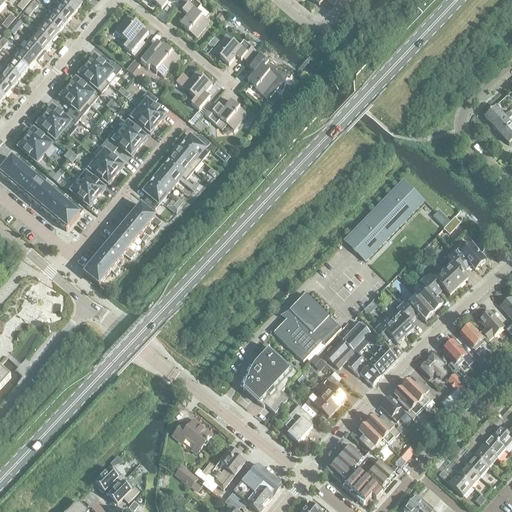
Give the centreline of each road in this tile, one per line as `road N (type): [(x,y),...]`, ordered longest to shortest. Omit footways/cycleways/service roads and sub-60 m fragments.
road 1 (primary): [(456,0),(0,480)]
road 2 (tertiary): [(306,477),(414,356),(511,265)]
road 3 (tertiary): [(306,477),(86,305)]
road 4 (residential): [(184,122),(76,250),(66,251),(0,195)]
road 5 (residential): [(380,511),(511,378)]
road 6 (residential): [(0,137),(114,0)]
road 7 (residential): [(511,192),(467,148),(461,127),(470,102),(511,67)]
road 8 (unclassified): [(86,305),(0,413)]
road 9 (residential): [(230,85),(128,0)]
